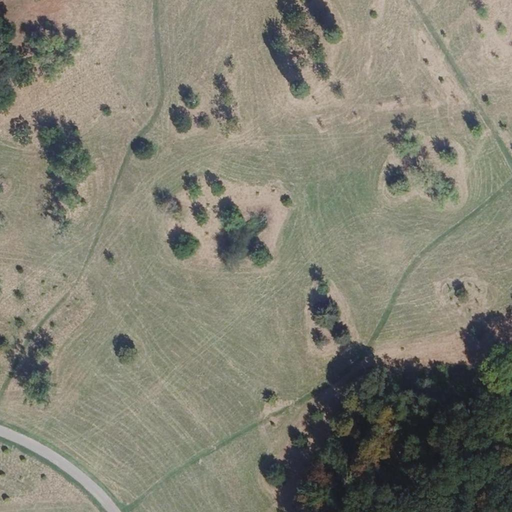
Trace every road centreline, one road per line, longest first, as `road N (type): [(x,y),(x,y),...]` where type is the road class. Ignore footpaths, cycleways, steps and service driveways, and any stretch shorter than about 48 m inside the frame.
road 1 (track): [(511,175),(425,247),(369,345),(113,511)]
road 2 (track): [(0,413),(115,194),(158,18),(154,0)]
road 3 (track): [(401,0),(511,169)]
